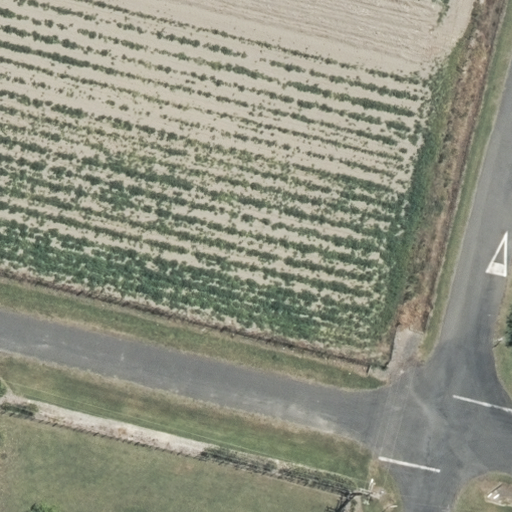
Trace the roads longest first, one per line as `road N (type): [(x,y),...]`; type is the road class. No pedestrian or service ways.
road 1 (residential): [(445,434),(0,326)]
road 2 (residential): [(511,150),(445,434)]
